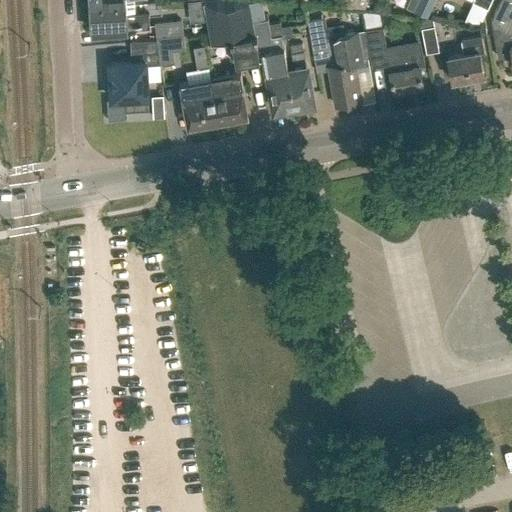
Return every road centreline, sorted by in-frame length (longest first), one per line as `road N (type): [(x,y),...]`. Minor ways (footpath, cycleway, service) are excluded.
road 1 (unclassified): [(0,206),(511,117)]
road 2 (residential): [(65,145),(54,0)]
